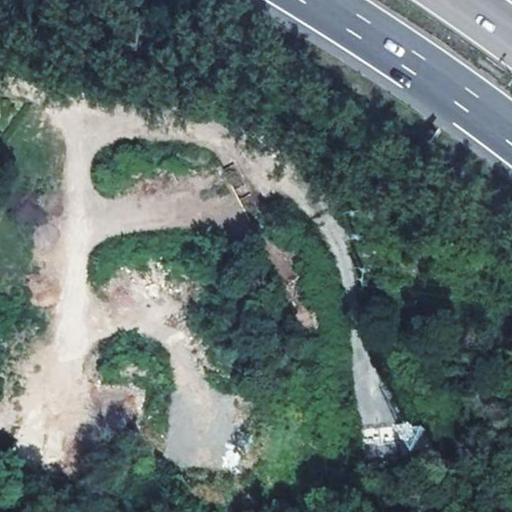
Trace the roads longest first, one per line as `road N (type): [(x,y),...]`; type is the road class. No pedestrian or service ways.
road 1 (track): [(290,183),(214,130),(92,112),(0,84)]
road 2 (motorway): [(305,0),(511,139)]
